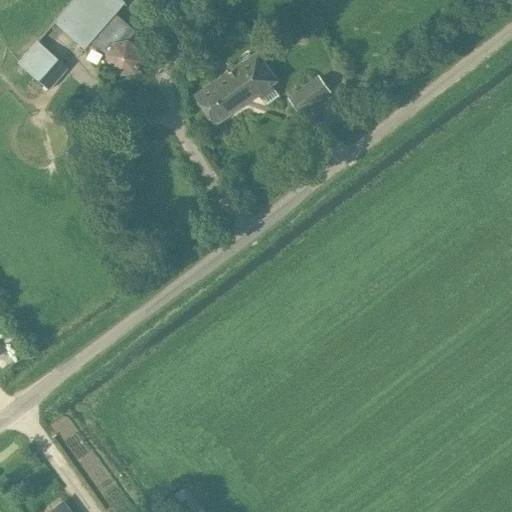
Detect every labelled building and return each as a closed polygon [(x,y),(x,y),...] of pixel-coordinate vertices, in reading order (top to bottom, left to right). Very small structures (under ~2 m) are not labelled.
[(72,0),(53,22),(84,50),(89,44),(106,55),(109,68),(120,75),(133,73),(140,61),(137,48),(127,41),(136,32),(115,14),(125,2),(122,0),(72,0)] [(69,67),(37,41),(17,64),(48,91),(69,67)] [(257,50),(251,55),(194,94),(215,124),(257,95),(265,107),(280,97),(272,86),(278,81),(257,50)] [(287,98),(301,116),(331,94),(317,75),(287,98)] [(70,511),(62,502),(49,511),(70,511)]
